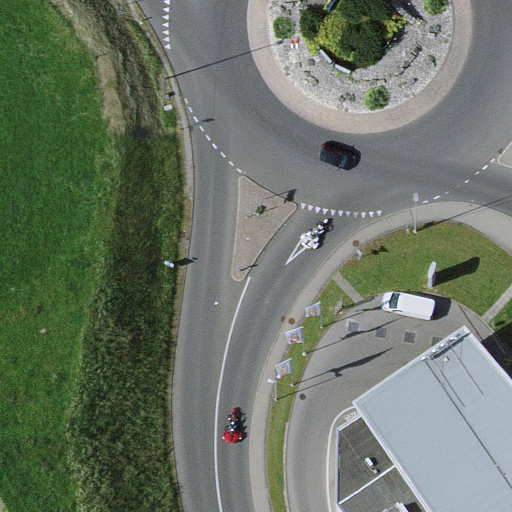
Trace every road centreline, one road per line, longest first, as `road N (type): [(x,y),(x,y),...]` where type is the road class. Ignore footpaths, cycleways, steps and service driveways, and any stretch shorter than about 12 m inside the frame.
road 1 (tertiary): [(284,151),(236,277),(217,382),(219,511)]
road 2 (secondary): [(284,151),(325,168),(370,172),(453,145)]
road 3 (secondary): [(209,4),(219,75),(257,131),(284,151)]
